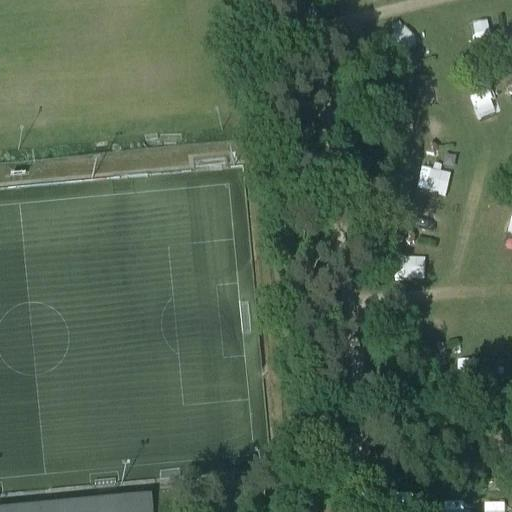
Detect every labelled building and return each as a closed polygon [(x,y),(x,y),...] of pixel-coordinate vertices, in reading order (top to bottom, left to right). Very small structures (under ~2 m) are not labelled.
[(402,55),(418,44),(407,27),(390,39),(402,55)] [(499,33),(497,39),(503,46),(506,45),(509,37),(506,32),(499,33)] [(407,66),(407,68),(415,71),(419,67),(418,61),(412,60),(407,66)] [(438,81),(417,81),(418,105),(439,104),(438,81)] [(467,98),(476,128),(495,122),(487,92),(467,98)] [(436,147),(431,146),(425,151),(425,155),(432,158),(437,154),(436,147)] [(443,185),(446,162),(429,159),(426,182),(443,185)] [(511,238),(511,208),(505,206),(495,232),(511,238)] [(442,239),(445,219),(425,216),(421,236),(442,239)] [(410,235),(402,238),(402,241),(408,246),(413,244),(414,238),(410,235)] [(453,301),(431,302),(432,322),(455,320),(453,301)] [(433,356),(440,357),(443,353),(441,347),(436,347),(432,353),(433,356)] [(500,377),(481,380),(483,391),(502,387),(500,377)] [(302,431),(305,451),(346,446),(344,425),(302,431)] [(511,511),(511,507),(511,497),(485,498),(485,511),(511,511)] [(0,511),(148,511),(147,498),(0,511)] [(428,499),(425,506),(428,510),(432,510),(436,505),(431,499),(428,499)] [(437,511),(454,511),(453,503),(437,506),(437,511)]
